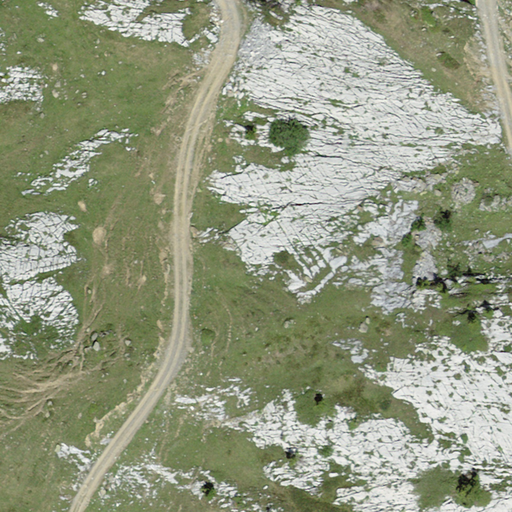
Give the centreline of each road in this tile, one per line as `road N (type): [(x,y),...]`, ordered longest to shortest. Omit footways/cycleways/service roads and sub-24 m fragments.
road 1 (track): [(50,511),(124,377),(210,35),(199,0)]
road 2 (track): [(469,0),(511,152)]
